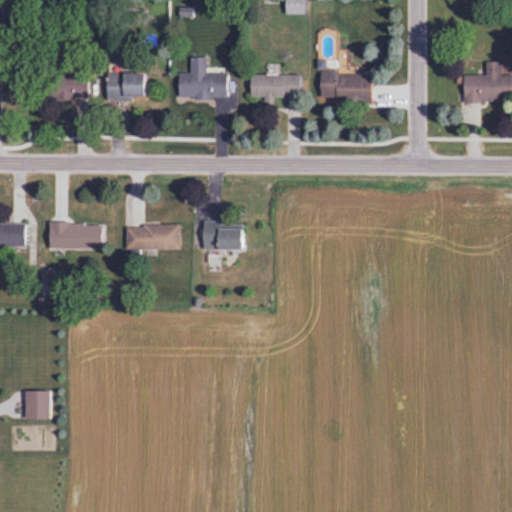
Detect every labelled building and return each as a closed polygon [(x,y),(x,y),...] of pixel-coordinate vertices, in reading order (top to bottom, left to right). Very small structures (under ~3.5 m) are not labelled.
[(303,0),(283,0),(284,15),(304,15),(303,0)] [(177,74),(176,98),(226,99),(227,73),(205,73),(206,58),(189,57),(189,74),(177,74)] [(463,103),(511,101),(511,92),(511,75),(500,75),(499,62),(484,62),(484,75),(462,75),(463,103)] [(105,100),(142,100),(142,73),(105,73),(105,100)] [(370,73),(319,73),(318,101),(370,102),(370,73)] [(40,74),(40,99),(85,99),(85,74),(40,74)] [(249,99),(300,99),(300,75),(249,75),(249,99)] [(24,223),(0,223),(0,246),(24,247),(24,223)] [(99,249),(99,223),(48,223),(48,249),(99,249)] [(200,223),(200,250),(238,250),(238,223),(200,223)] [(179,225),(125,225),(125,251),(179,251),(179,225)] [(51,391),(24,391),(24,420),(51,420),(51,391)]
